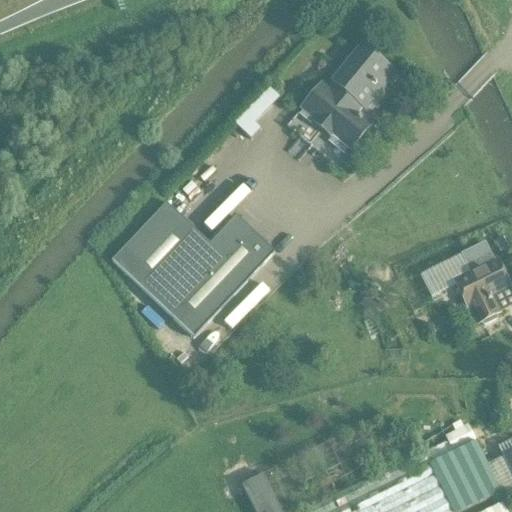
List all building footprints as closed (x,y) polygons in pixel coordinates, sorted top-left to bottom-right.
[(332,84),(335,86),(330,92),(322,86),(302,110),(303,111),(308,104),(321,115),(314,123),(323,131),(325,128),(331,133),(329,136),(330,137),(332,134),(352,150),(371,127),(355,113),(376,88),(380,91),(393,74),(378,62),(376,65),(359,52),(332,84)] [(209,247),(167,207),(166,205),(111,263),(193,340),(274,255),(236,219),(209,247)] [(484,245),(462,256),(420,277),(431,297),(455,285),(467,308),(469,307),(477,325),(481,323),(484,326),(496,320),(496,316),(499,314),(490,297),(509,287),(496,261),(491,264),(489,258),(490,257),(484,245)] [(451,511),(429,466),(423,454),(410,461),(383,411),(242,486),(254,511),(451,511)] [(475,443),(429,466),(451,511),(465,511),(501,495),(475,443)] [(503,458),(489,465),(503,497),(511,493),(511,450),(502,455),(503,458)]
